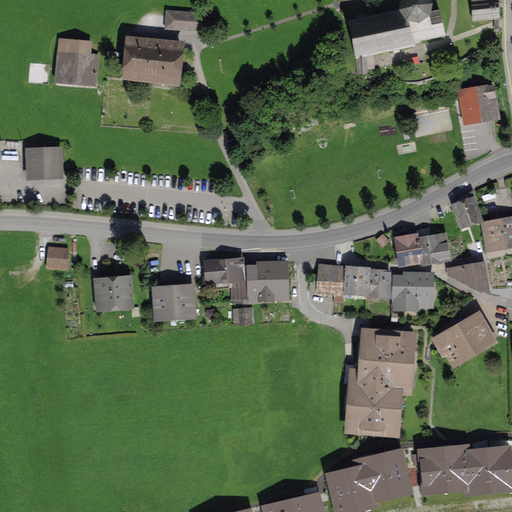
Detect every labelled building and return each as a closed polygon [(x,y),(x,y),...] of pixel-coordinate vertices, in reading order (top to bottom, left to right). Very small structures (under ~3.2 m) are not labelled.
[(349,22),(355,55),(343,56),(345,74),(358,73),(358,74),(366,74),(365,56),(415,45),(414,41),(444,34),(440,12),(429,14),(425,0),(403,0),(405,10),(349,22)] [(471,0),(473,21),(500,18),(498,0),(471,0)] [(169,13),(168,27),(201,29),(201,27),(210,27),(211,16),(169,13)] [(56,79),(95,83),(98,58),(88,57),(89,44),(59,41),(56,79)] [(126,77),(176,83),(181,45),(129,41),(126,77)] [(494,98),(492,87),(456,93),(457,98),(460,97),(464,124),(499,118),(496,97),(494,98)] [(224,134),(233,148),(244,141),(235,127),(224,134)] [(448,132),(424,138),(428,151),(452,145),(448,132)] [(37,149),(37,152),(28,152),(29,161),(32,161),(32,175),(57,174),(57,151),(50,151),(50,149),(37,149)] [(476,203),(472,192),(452,204),(460,225),(477,219),(479,223),(483,222),(479,211),(476,212),(474,204),(476,203)] [(511,242),(511,221),(483,227),(487,248),(511,242)] [(417,242),(420,242),(422,262),(449,258),(444,236),(436,237),(437,239),(429,240),(427,232),(416,235),(416,236),(417,242)] [(33,256),(34,235),(0,234),(0,256),(9,257),(9,256),(33,256)] [(383,246),(389,241),(383,235),(377,241),(383,246)] [(417,242),(416,236),(398,239),(402,265),(412,263),(412,264),(422,262),(420,242),(417,242)] [(50,249),(49,267),(65,269),(66,250),(50,249)] [(211,261),(211,263),(206,263),(209,290),(233,287),(232,279),(245,278),(242,258),(211,261)] [(248,283),(249,300),(283,299),(283,268),(282,268),(282,263),(257,263),(257,268),(248,268),(248,280),(248,283)] [(485,264),(448,270),(449,276),(483,291),(489,290),(485,264)] [(344,298),(346,268),(346,266),(319,265),(318,275),(311,275),(310,289),(336,292),(335,302),(344,303),(344,298)] [(352,294),(367,295),(369,271),(369,270),(346,268),(344,298),(352,299),(352,294)] [(369,271),(367,295),(367,297),(374,297),(374,292),(390,294),(389,273),(369,271)] [(429,304),(429,276),(406,276),(406,279),(395,279),(395,309),(417,309),(418,304),(429,304)] [(131,277),(94,280),(97,307),(133,304),(131,277)] [(249,300),(248,283),(237,283),(238,300),(243,300),(244,303),(249,303),(249,300)] [(157,291),(159,316),(191,314),(189,289),(157,291)] [(251,321),(250,309),(234,310),(235,322),(241,322),(251,321)] [(453,332),(451,327),(441,333),(444,337),(442,339),(455,362),(491,341),(478,318),(453,332)] [(364,376),(356,375),(352,427),(393,430),(396,388),(405,389),(409,339),(368,335),(364,376)] [(276,415),(277,426),(289,425),(288,414),(276,415)] [(467,447),(420,451),(424,493),(467,489),(468,495),(511,490),(511,473),(509,447),(468,451),(467,447)] [(409,494),(399,452),(357,462),(358,467),(327,474),(336,511),(355,511),(376,507),(375,502),(409,494)] [(322,511),(318,496),(263,509),(263,511),(322,511)]
